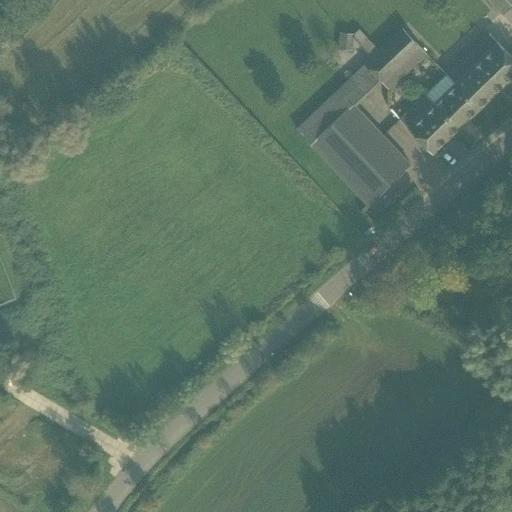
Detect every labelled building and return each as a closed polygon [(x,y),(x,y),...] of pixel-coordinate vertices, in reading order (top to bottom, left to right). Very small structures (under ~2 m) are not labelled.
[(511,0),(489,0),(502,13),(511,2),(511,0)] [(353,34),(353,36),(354,36),(353,45),(359,45),(360,44),(372,57),(378,51),(358,29),(353,34)] [(372,57),(363,65),(378,80),(416,45),(401,29),(378,51),(372,57)] [(338,34),(337,49),(353,50),(353,47),(353,45),(354,36),(353,36),(338,34)] [(489,34),(446,75),(447,76),(454,83),(454,84),(462,93),(472,83),(488,99),(511,76),(511,57),(497,42),(489,34)] [(426,94),(425,94),(458,128),(488,99),(472,83),(462,93),(454,84),(434,102),(426,94)] [(296,128),(354,190),(368,204),(410,164),(339,88),(296,128)] [(458,128),(425,94),(399,120),(432,154),(458,128)]
